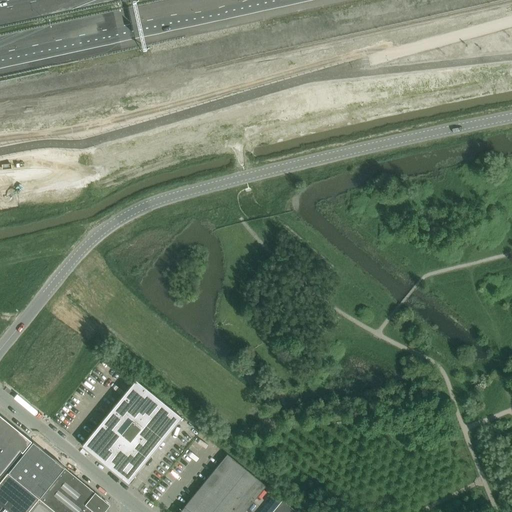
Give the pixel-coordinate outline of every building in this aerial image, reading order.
[(136,380),(83,445),(82,445),(128,483),(182,417),(136,380)] [(0,477),(22,451),(21,451),(0,433),(0,477)] [(186,505),(180,511),(244,511),(266,486),(227,454),(186,505)] [(55,511),(104,511),(108,508),(105,500),(64,467),(39,498),(55,511)] [(55,511),(39,498),(8,473),(0,482),(0,511),(55,511)] [(298,511),(282,499),(271,511),(298,511)]
